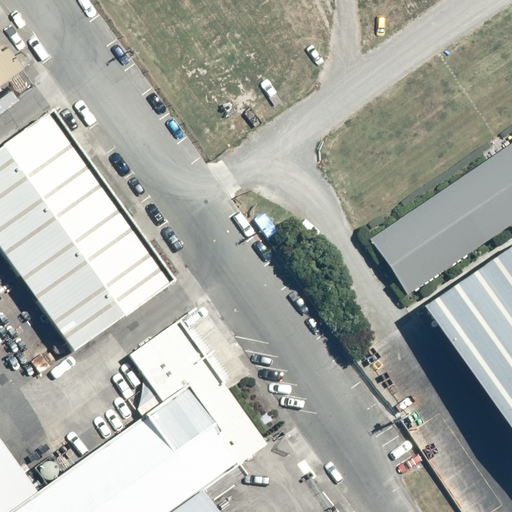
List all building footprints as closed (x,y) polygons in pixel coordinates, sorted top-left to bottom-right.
[(156,299),(35,129),(0,153),(0,283),(59,367),(156,299)] [(511,140),(365,239),(403,296),(511,222),(511,140)] [(511,250),(416,314),(511,452),(511,250)] [(246,456),(160,334),(106,372),(139,418),(125,427),(133,439),(179,504),(246,456)] [(184,511),(179,504),(133,439),(28,511),(184,511)] [(0,511),(19,511),(0,485),(0,511)]
